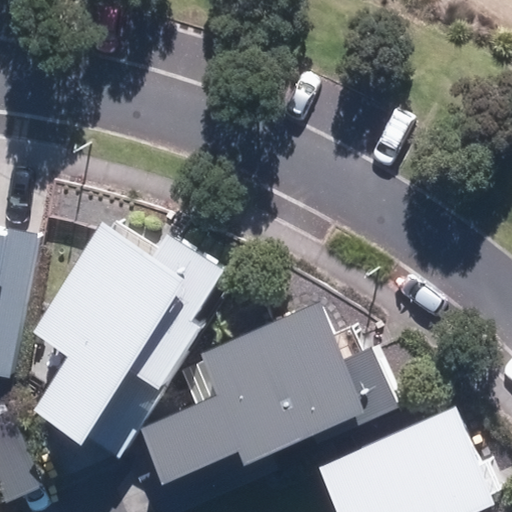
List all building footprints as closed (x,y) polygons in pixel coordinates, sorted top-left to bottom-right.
[(107,212),(35,325),(72,348),(38,402),(122,455),(241,267),(174,225),(161,245),(107,212)] [(0,370),(14,373),(41,230),(0,222),(0,370)] [(252,452),(257,465),(407,402),(381,342),(353,353),(330,298),(208,350),(227,394),(149,426),(174,485),(252,452)] [(14,401),(0,407),(0,482),(8,503),(50,486),(14,401)] [(463,405),(327,464),(347,511),(486,511),(506,504),(501,494),(507,491),(492,457),(486,459),(463,405)]
